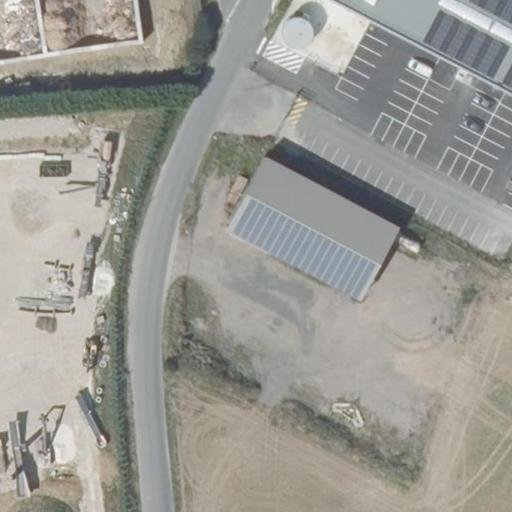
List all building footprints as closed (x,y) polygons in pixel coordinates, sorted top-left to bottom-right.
[(287,37),(274,62),(386,123),(400,97),(287,37)] [(511,190),(511,84),(472,172),(511,190)] [(385,143),(463,181),(480,147),(403,108),(385,143)] [(219,231),(326,288),(364,216),(256,160),(219,231)] [(364,216),(326,288),(354,302),(391,231),(364,216)]
